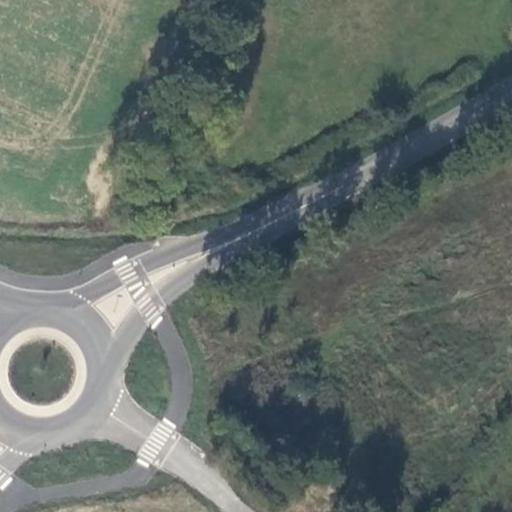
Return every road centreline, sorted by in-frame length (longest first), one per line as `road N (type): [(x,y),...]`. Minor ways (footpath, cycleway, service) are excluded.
road 1 (tertiary): [(237,237),(511,89)]
road 2 (tertiary): [(237,237),(48,306)]
road 3 (tertiary): [(108,361),(132,326),(237,237)]
road 4 (unclassified): [(235,511),(97,410)]
